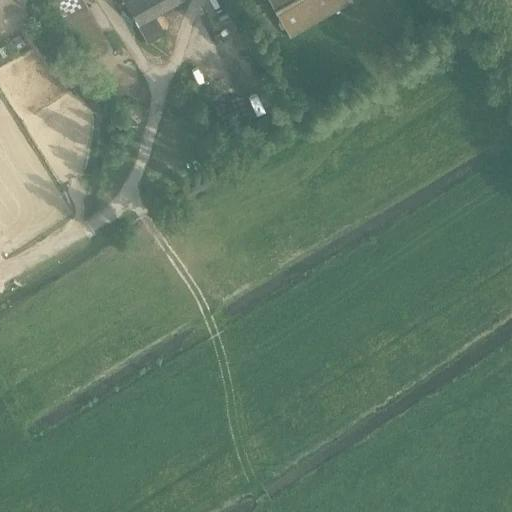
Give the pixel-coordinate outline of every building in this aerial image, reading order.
[(62,20),(87,2),(86,0),(53,0),(49,3),(62,20)] [(122,0),(137,25),(182,0),(122,0)] [(350,0),(266,0),(289,40),(352,4),(350,0)] [(80,51),(105,37),(88,7),(62,21),(80,51)] [(18,35),(6,43),(13,54),(25,45),(18,35)] [(123,111),(122,114),(122,117),(123,120),(125,122),(127,124),(130,126),(133,126),(136,126),(139,125),(141,123),(143,121),(145,118),(145,114),(144,111),(143,108),(140,106),(138,104),(135,104),(132,104),(129,105),(126,106),(124,109),(123,111)]
